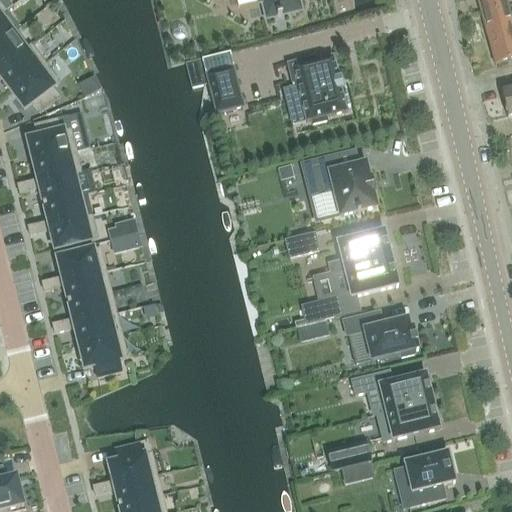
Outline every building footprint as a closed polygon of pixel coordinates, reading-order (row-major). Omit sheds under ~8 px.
[(257,0),(259,4),(263,3),(267,19),(277,17),(277,19),(282,17),(282,16),(291,14),(293,12),(295,11),(296,10),(297,8),(297,6),(298,5),(298,4),(298,3),(298,1),(297,0),(257,0)] [(478,0),(483,18),(509,11),(505,0),(478,0)] [(511,23),(509,11),(483,18),(490,44),(511,38),(511,23)] [(0,44),(12,35),(0,19),(0,44)] [(0,44),(0,71),(25,53),(25,52),(12,35),(0,44)] [(511,38),(490,44),(496,68),(511,63),(511,38)] [(0,71),(0,78),(10,92),(45,65),(31,47),(25,52),(25,53),(0,71)] [(318,58),(287,66),(293,89),(297,89),(306,124),(311,123),(312,127),(327,123),(326,119),(348,113),(333,58),(319,62),(318,58)] [(45,65),(10,92),(24,111),(32,105),(40,115),(60,100),(52,90),(59,84),(45,65)] [(233,70),(206,77),(216,116),(243,109),(233,70)] [(511,91),(503,94),(509,120),(511,119),(511,91)] [(28,142),(33,165),(76,155),(70,132),(61,134),(58,121),(34,128),(37,140),(28,142)] [(33,165),(38,182),(39,186),(74,178),(74,179),(82,177),(76,155),(33,165)] [(340,157),(301,167),(306,189),(326,184),(328,195),(334,194),(341,219),(356,215),(357,217),(361,216),(360,214),(376,210),(372,195),(374,194),(371,182),(369,182),(365,167),(344,172),(340,157)] [(38,182),(28,185),(30,193),(40,191),(43,205),(42,206),(43,208),(79,199),(79,198),(74,179),(74,178),(39,186),(38,182)] [(28,185),(17,187),(20,196),(30,193),(28,185)] [(43,208),(43,210),(44,209),(48,224),(38,227),(40,235),(50,233),(49,228),(92,218),(86,196),(79,198),(79,199),(43,208)] [(92,218),(49,228),(50,233),(55,252),(98,241),(92,218)] [(334,220),(318,222),(320,243),(336,242),(334,220)] [(40,235),(38,227),(28,229),(30,238),(40,235)] [(389,252),(384,234),(338,245),(342,263),(328,266),(331,276),(391,261),(389,255),(391,254),(391,252),(389,252)] [(315,236),(285,243),(290,260),(319,253),(315,236)] [(106,274),(100,250),(57,261),(62,280),(63,284),(106,274)] [(391,261),(331,276),(333,285),(347,282),(351,300),(398,288),(393,269),(395,269),(394,267),(393,267),(391,261)] [(111,295),(106,274),(63,284),(62,280),(52,282),(54,291),(64,289),(68,303),(67,303),(67,306),(111,295)] [(54,291),(52,282),(42,285),(44,294),(54,291)] [(67,306),(68,308),(69,307),(73,322),(63,324),(65,333),(75,331),(74,326),(116,316),(111,295),(67,306)] [(302,309),(306,326),(335,319),(331,302),(302,309)] [(380,314),(343,323),(346,338),(348,338),(364,334),(371,362),(371,363),(400,356),(401,360),(415,357),(414,353),(416,352),(416,353),(418,352),(418,350),(417,350),(413,333),(413,332),(413,330),(411,331),(410,331),(407,322),(383,328),(380,314)] [(122,337),(116,316),(74,326),(75,331),(79,347),(122,337)] [(325,323),(315,326),(318,339),(328,336),(325,323)] [(65,333),(63,324),(52,327),(55,336),(65,333)] [(355,366),(371,362),(364,334),(348,338),(355,366)] [(79,347),(85,370),(94,368),(97,380),(122,374),(118,362),(127,360),(122,337),(79,347)] [(390,373),(351,383),(355,399),(380,392),(386,415),(432,404),(426,377),(393,385),(390,373)] [(439,431),(432,404),(386,415),(376,418),(383,445),(439,431)] [(157,478),(151,456),(150,456),(147,444),(115,452),(118,464),(109,466),(113,484),(114,488),(157,478)] [(366,444),(327,454),(332,473),(371,463),(366,444)] [(455,485),(448,455),(443,456),(442,453),(427,456),(428,460),(404,466),(411,493),(400,496),(403,511),(445,501),(442,488),(455,485)] [(14,479),(5,481),(2,469),(0,469),(0,511),(4,511),(22,508),(24,508),(23,506),(17,480),(16,478),(14,479)] [(162,498),(157,478),(114,488),(113,484),(93,489),(95,498),(115,493),(119,506),(117,506),(118,509),(162,498)] [(165,511),(162,498),(118,509),(118,511),(120,510),(120,511),(165,511)]
